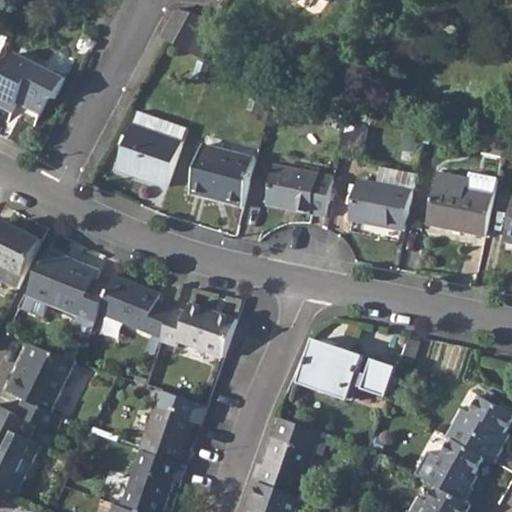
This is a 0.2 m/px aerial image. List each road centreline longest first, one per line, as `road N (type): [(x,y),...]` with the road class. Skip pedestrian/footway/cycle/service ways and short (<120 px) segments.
road 1 (residential): [(306,287),(148,242),(48,195)]
road 2 (residential): [(224,511),(306,287)]
road 3 (residential): [(48,195),(152,0)]
road 4 (residential): [(511,325),(306,287)]
